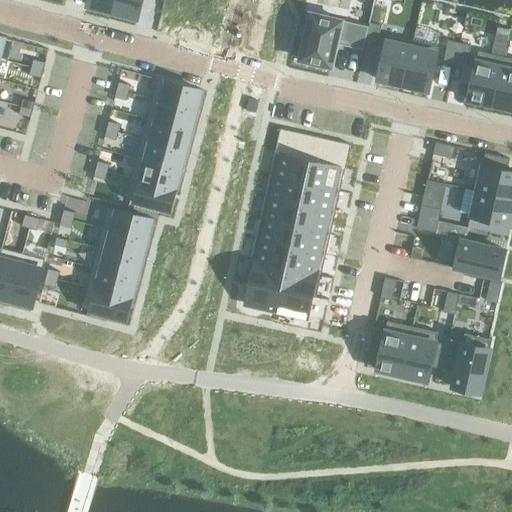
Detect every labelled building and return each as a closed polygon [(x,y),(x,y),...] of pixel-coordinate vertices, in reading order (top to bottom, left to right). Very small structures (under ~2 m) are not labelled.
[(88,0),(87,5),(113,12),(115,0),(88,0)] [(115,0),(113,12),(138,19),(142,0),(115,0)] [(191,0),(183,31),(217,40),(227,0),(191,0)] [(311,13),(300,60),(331,67),(337,44),(363,50),(369,27),(311,13)] [(370,23),(366,42),(377,45),(382,25),(370,23)] [(413,41),(403,86),(428,91),(438,47),(436,47),(440,33),(416,28),(413,41)] [(0,36),(0,58),(8,61),(14,40),(0,36)] [(388,36),(377,80),(403,86),(413,41),(388,36)] [(448,40),(444,60),(455,63),(460,43),(448,40)] [(460,43),(455,63),(456,63),(467,65),(472,46),(460,43)] [(479,51),(468,100),(493,106),(504,57),(479,51)] [(511,58),(504,57),(493,106),(511,109),(511,58)] [(0,58),(0,80),(3,81),(8,61),(0,58)] [(34,59),(32,67),(43,70),(45,63),(34,59)] [(32,67),(29,75),(41,78),(43,70),(32,67)] [(158,79),(152,99),(196,111),(202,90),(158,79)] [(119,82),(117,90),(129,93),(131,85),(119,82)] [(117,90),(115,98),(127,101),(129,93),(117,90)] [(23,99),(21,107),(33,110),(35,102),(23,99)] [(152,99),(154,127),(198,139),(196,111),(152,99)] [(21,107),(19,115),(31,118),(33,110),(21,107)] [(109,122),(107,129),(118,133),(120,125),(109,122)] [(154,127),(149,147),(193,159),(198,139),(154,127)] [(107,129),(104,137),(116,140),(118,133),(107,129)] [(281,129),(275,154),(280,155),(310,162),(340,169),(345,170),(351,145),(281,129)] [(436,143),(433,154),(453,159),(456,147),(436,143)] [(149,147),(136,158),(181,170),(193,159),(149,147)] [(485,154),(477,191),(511,198),(511,171),(507,171),(510,159),(485,154)] [(280,155),(275,177),(305,183),(310,162),(280,155)] [(136,158),(131,178),(175,190),(181,170),(136,158)] [(98,161),(96,169),(108,172),(110,164),(98,161)] [(310,162),(305,183),(336,190),(340,169),(310,162)] [(96,169),(94,177),(106,180),(108,172),(96,169)] [(275,177),(270,198),(301,204),(305,183),(275,177)] [(131,178),(126,199),(170,211),(175,190),(131,178)] [(305,183),(301,204),(331,211),(336,190),(305,183)] [(511,198),(477,191),(471,216),(511,225),(511,220),(511,198)] [(270,198),(265,219),(296,225),(301,204),(270,198)] [(301,204),(296,225),(326,232),(331,211),(301,204)] [(422,205),(419,217),(439,221),(441,209),(422,205)] [(108,207),(103,228),(147,240),(152,219),(108,207)] [(64,209),(62,217),(74,221),(76,213),(64,209)] [(25,215),(22,226),(30,229),(33,217),(25,215)] [(33,217),(30,229),(38,231),(41,219),(33,217)] [(62,217),(60,225),(72,228),(74,221),(62,217)] [(419,217),(417,228),(436,233),(439,222),(439,221),(419,217)] [(265,219),(261,240),(291,246),(296,225),(265,219)] [(439,222),(436,233),(457,237),(457,239),(450,267),(499,278),(505,250),(466,241),(469,228),(439,222)] [(296,225),(291,246),(321,253),(326,232),(296,225)] [(103,228),(97,248),(142,260),(147,240),(103,228)] [(57,237),(55,245),(67,248),(69,240),(57,237)] [(261,240),(256,261),(286,268),(291,246),(261,240)] [(291,246),(286,268),(317,274),(321,253),(291,246)] [(2,248),(0,256),(0,296),(11,300),(23,254),(2,248)] [(97,248),(92,268),(136,279),(142,260),(97,248)] [(23,254),(11,300),(33,306),(45,259),(23,254)] [(256,261),(251,282),(282,289),(286,268),(256,261)] [(92,268),(87,287),(131,299),(136,279),(92,268)] [(286,268),(282,289),(312,296),(317,274),(286,268)] [(49,269),(47,277),(59,280),(61,272),(49,269)] [(47,277),(45,285),(57,288),(59,280),(47,277)] [(385,278),(381,297),(392,300),(397,281),(385,278)] [(490,281),(486,300),(498,303),(502,284),(490,281)] [(251,282),(246,304),(277,311),(282,289),(251,282)] [(87,287),(82,308),(126,320),(131,299),(87,287)] [(282,289),(277,311),(307,317),(312,296),(282,289)] [(448,292),(443,312),(455,314),(459,295),(448,292)] [(374,328),(369,352),(380,355),(377,370),(402,376),(413,327),(388,321),(386,330),(374,328)] [(413,327),(402,376),(428,381),(431,366),(443,369),(448,344),(437,342),(439,332),(413,327)] [(448,344),(443,369),(456,372),(453,387),(480,393),(492,340),(465,333),(463,343),(449,340),(448,344)]
